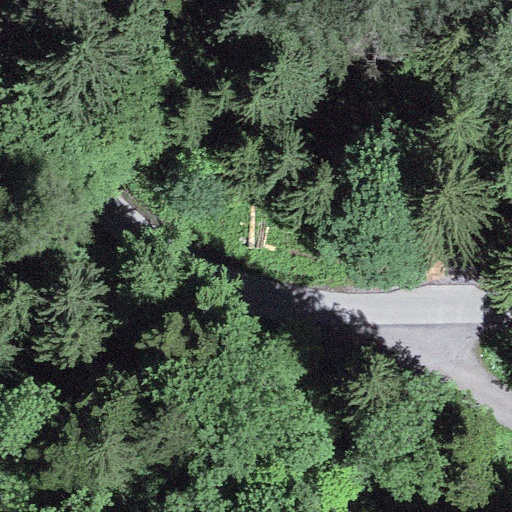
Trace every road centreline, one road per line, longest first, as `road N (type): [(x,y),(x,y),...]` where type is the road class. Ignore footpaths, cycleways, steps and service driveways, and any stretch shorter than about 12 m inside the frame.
road 1 (unclassified): [(12,0),(45,118),(69,168),(108,214),(161,253),(271,302),(315,311),(511,309)]
road 2 (track): [(511,409),(353,314)]
